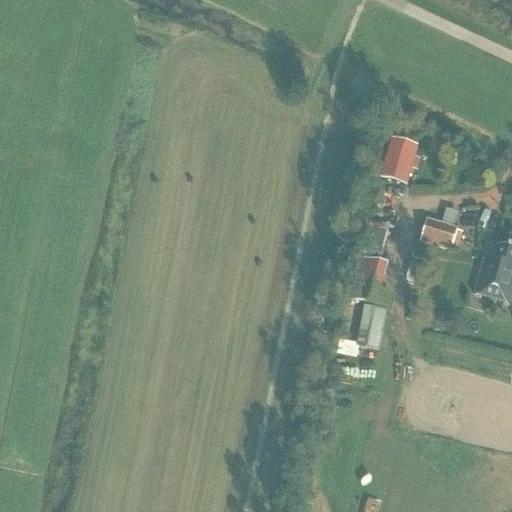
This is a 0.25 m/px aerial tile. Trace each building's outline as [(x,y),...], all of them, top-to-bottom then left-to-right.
[(419,171),(421,162),(415,160),(419,148),(392,141),(381,180),(408,187),(412,170),(419,171)] [(459,249),(463,236),(457,234),(458,230),(427,220),(420,243),(452,253),(454,247),(459,249)] [(511,252),(498,248),(493,264),(484,262),(474,298),(510,309),(511,303),(511,252)] [(387,310),(391,294),(383,292),(389,266),(361,259),(355,284),(357,285),(353,302),(387,310)] [(363,309),(355,349),(379,354),(387,314),(363,309)] [(430,325),(434,332),(441,332),(444,325),(441,319),(434,318),(430,325)]
